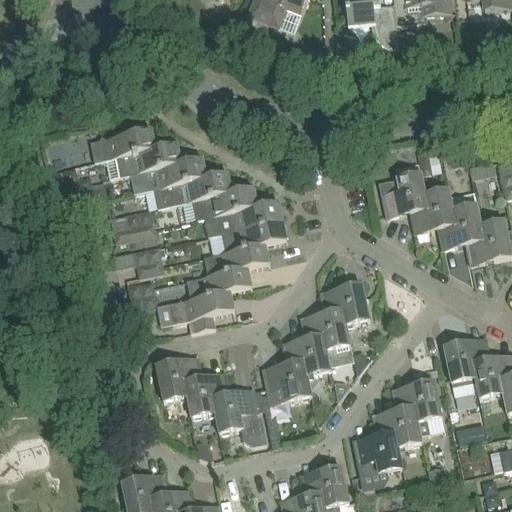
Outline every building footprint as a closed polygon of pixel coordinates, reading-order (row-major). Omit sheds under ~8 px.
[(288,15),(302,20),(309,2),(305,0),(304,0),(258,0),(250,23),(280,35),(288,15)] [(349,33),(372,31),(373,36),(376,39),(377,45),(391,57),(399,56),(398,39),(397,32),(395,10),(382,12),(380,0),(352,0),(353,2),(350,2),(351,14),(347,15),(349,33)] [(452,19),(452,14),(450,0),(393,0),(395,10),(397,32),(428,29),(428,21),(452,19)] [(511,12),(511,11),(511,8),(510,0),(466,0),(467,7),(484,5),(485,16),(511,12)] [(216,27),(211,37),(222,43),(227,32),(216,27)] [(327,82),(326,69),(326,54),(310,55),(310,70),(311,83),(327,82)] [(338,56),(338,71),(338,83),(346,83),(346,70),(349,70),(348,56),(338,56)] [(401,77),(412,76),(411,63),(400,64),(401,77)] [(107,166),(118,164),(158,155),(157,154),(153,135),(92,148),(96,168),(107,166)] [(118,164),(107,166),(111,185),(122,183),(133,181),(144,179),(144,178),(183,169),(179,150),(157,154),(158,155),(118,164)] [(497,154),(500,167),(511,164),(511,160),(510,151),(497,154)] [(453,171),(470,167),(466,152),(450,156),(453,171)] [(419,162),(422,180),(432,178),(428,160),(419,162)] [(204,164),(183,169),(144,178),(144,179),(133,181),(137,199),(155,196),(170,193),(170,192),(208,184),(208,183),(204,164)] [(511,164),(500,167),(507,204),(511,202),(511,164)] [(397,173),(399,185),(380,189),(387,223),(411,218),(429,215),(426,201),(427,201),(426,199),(422,180),(421,180),(419,168),(397,173)] [(473,185),(485,183),(482,169),(470,172),(473,185)] [(68,200),(80,198),(79,185),(77,173),(64,176),(68,200)] [(170,192),(170,193),(155,196),(158,215),(194,207),(234,198),(233,198),(230,179),(208,183),(208,184),(170,192)] [(92,183),(79,185),(80,198),(83,210),(95,207),(94,195),(92,183)] [(107,192),(94,195),(95,207),(98,220),(110,217),(107,192)] [(198,226),(206,225),(219,222),(219,221),(259,213),(259,212),(255,193),(233,198),(234,198),(194,207),(198,226)] [(451,196),(427,201),(426,201),(429,215),(411,218),(415,239),(439,234),(457,230),(455,217),(455,216),(452,203),(451,196)] [(475,197),(452,203),(455,216),(455,217),(457,230),(439,234),(443,255),(466,250),(485,246),(482,232),(478,211),(475,197)] [(219,221),(219,222),(222,240),(285,228),(280,208),(259,212),(259,213),(219,221)] [(156,228),(153,215),(127,220),(130,233),(130,234),(156,228)] [(485,246),(466,250),(471,270),(511,261),(511,256),(506,227),(482,232),(485,246)] [(118,248),(132,245),(158,240),(156,228),(130,234),(130,233),(115,236),(118,248)] [(222,240),(226,259),(226,260),(267,251),(288,247),(285,228),(222,240)] [(205,263),(208,282),(209,282),(249,274),(271,270),(267,251),(226,260),(226,259),(205,263)] [(135,258),(137,271),(162,266),(159,253),(135,258)] [(165,278),(162,266),(137,271),(140,283),(165,278)] [(186,286),(190,305),(191,306),(232,298),(253,293),(249,274),(209,282),(208,282),(186,286)] [(163,306),(186,302),(183,286),(160,290),(163,306)] [(128,292),(131,305),(156,300),(153,287),(128,292)] [(321,299),(326,320),(326,321),(344,318),(347,330),(371,325),(364,291),(321,299)] [(190,305),(170,309),(174,329),(189,326),(192,338),(216,333),(214,321),(236,317),(232,298),(191,306),(190,305)] [(158,312),(156,300),(131,305),(133,317),(158,312)] [(127,320),(129,328),(138,327),(136,318),(127,320)] [(327,355),(328,355),(331,368),(351,364),(348,351),(352,350),(347,330),(344,318),(326,321),(326,320),(302,325),(306,346),(307,347),(325,343),(327,355)] [(283,350),(287,371),(287,372),(305,369),(307,381),(309,381),(332,376),(331,372),(331,368),(328,355),(327,355),(325,343),(307,347),(306,346),(283,350)] [(478,396),(475,384),(476,383),(473,370),(492,367),(491,365),(487,345),(445,354),(455,401),(478,396)] [(358,380),(360,380),(371,365),(364,359),(354,361),(355,367),(358,380)] [(511,361),(491,365),(492,367),(473,370),(476,383),(475,384),(478,396),(480,404),(503,399),(500,386),(511,383),(511,361)] [(204,385),(204,384),(199,364),(157,373),(164,407),(188,402),(186,389),(204,385)] [(313,401),(309,381),(307,381),(305,369),(287,372),(287,371),(264,376),(271,410),(288,407),(313,401)] [(227,380),(204,384),(204,385),(186,389),(188,402),(192,423),(216,418),(213,405),(232,401),(232,400),(227,380)] [(511,383),(500,386),(503,399),(507,420),(511,418),(511,383)] [(393,396),(397,417),(415,414),(418,426),(419,426),(422,440),(431,439),(428,425),(442,422),(436,388),(393,396)] [(255,395),(232,400),(232,401),(213,405),(216,418),(220,438),(242,434),(245,445),(254,452),(267,449),(262,423),(259,424),(257,418),(260,417),(255,395)] [(374,422),(378,442),(378,443),(395,440),(398,452),(399,452),(423,447),(422,440),(419,426),(418,426),(415,414),(397,417),(374,422)] [(277,420),(273,421),(267,422),(269,435),(279,433),(277,420)] [(470,439),(456,441),(458,451),(472,449),(470,439)] [(354,447),(359,469),(361,483),(382,479),(382,477),(403,473),(399,452),(398,452),(395,440),(378,443),(378,442),(354,447)] [(206,465),(214,467),(213,457),(203,448),(197,449),(200,463),(206,465)] [(504,477),(511,475),(511,454),(500,457),(504,477)] [(447,488),(444,473),(429,476),(432,491),(447,488)] [(339,511),(339,510),(350,508),(343,474),(301,482),(305,503),(305,504),(323,500),(325,511),(339,511)] [(127,509),(127,511),(153,511),(152,506),(170,502),(169,501),(165,480),(123,489),(127,509)] [(484,494),(486,500),(498,497),(497,491),(484,494)] [(196,511),(193,496),(169,501),(170,502),(152,506),(153,511),(196,511)] [(490,511),(501,510),(498,497),(486,500),(488,511),(490,511)] [(281,508),(282,511),(325,511),(323,500),(305,504),(305,503),(281,508)]
